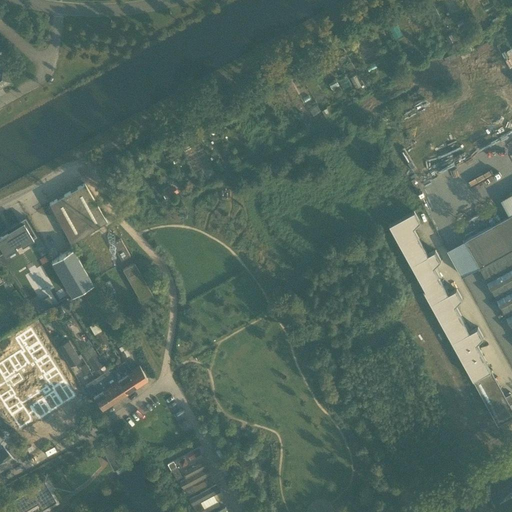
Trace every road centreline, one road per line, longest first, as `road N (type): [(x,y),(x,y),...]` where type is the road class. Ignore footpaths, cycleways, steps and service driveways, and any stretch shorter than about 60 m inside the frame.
road 1 (unclassified): [(0,203),(377,0)]
road 2 (residential): [(0,477),(158,391)]
road 3 (unclassified): [(238,511),(176,394),(158,391)]
